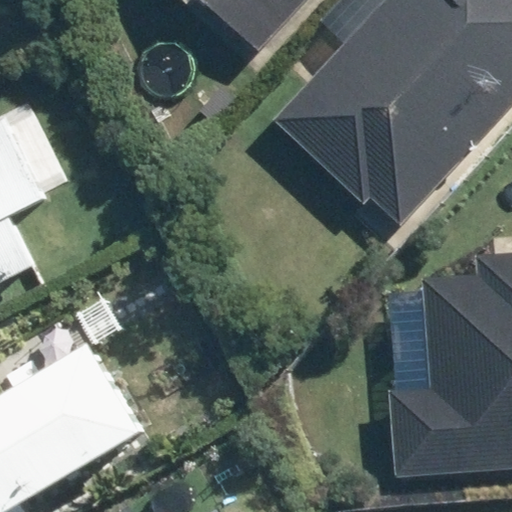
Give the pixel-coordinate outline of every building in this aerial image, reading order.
[(274,56),(327,0),(185,0),(204,18),(217,4),(274,56)] [(413,216),(414,216),(511,109),(511,0),(410,0),(300,122),(377,196),(384,189),(413,216)] [(30,105),(0,120),(0,284),(37,266),(15,224),(75,194),(30,105)] [(505,285),(449,290),(456,398),(416,402),(420,470),(475,465),(476,471),(511,468),(511,293),(506,294),(505,285)] [(25,511),(23,509),(145,433),(72,317),(0,361),(0,511),(25,511)]
